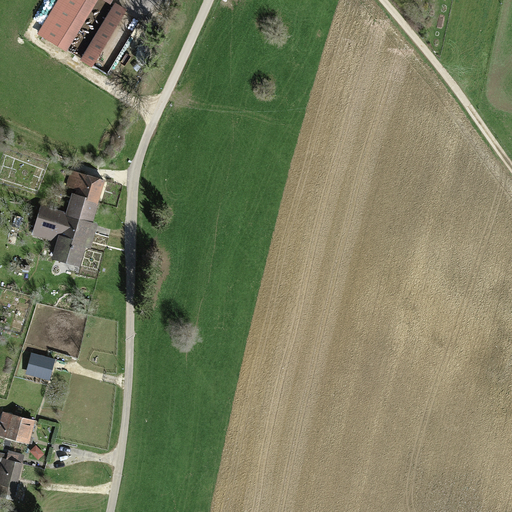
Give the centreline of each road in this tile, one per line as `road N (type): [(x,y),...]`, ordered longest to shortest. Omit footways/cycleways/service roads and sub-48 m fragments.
road 1 (unclassified): [(209,0),(134,177),(128,380),(109,511)]
road 2 (track): [(381,0),(511,167)]
